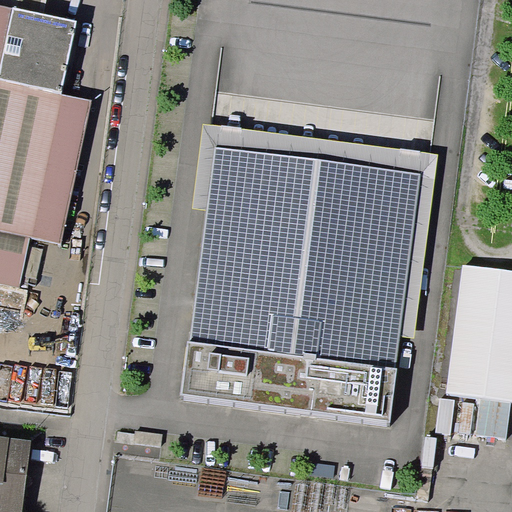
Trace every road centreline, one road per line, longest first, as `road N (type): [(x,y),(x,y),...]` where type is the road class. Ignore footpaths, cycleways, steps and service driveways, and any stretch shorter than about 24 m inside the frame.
road 1 (unknown): [(82,400),(363,442),(396,442),(411,430),(474,0)]
road 2 (unclassified): [(65,511),(144,0)]
